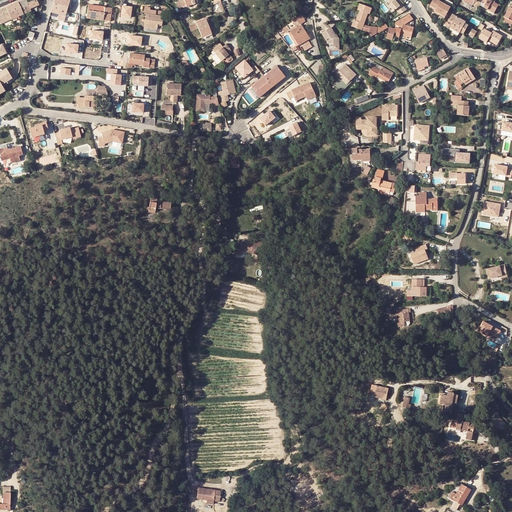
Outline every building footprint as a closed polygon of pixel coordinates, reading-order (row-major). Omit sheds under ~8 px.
[(19,4),(24,15),(32,11),(28,2),(27,0),(19,4)] [(70,0),(54,0),(51,13),(60,15),(66,16),(70,0)] [(178,0),(180,3),(181,9),(200,3),(199,0),(178,0)] [(398,12),(405,7),(403,5),(404,4),(400,0),(387,0),(392,5),(390,6),(395,12),(397,11),(398,12)] [(438,8),(437,10),(447,16),(451,8),(438,0),(434,0),(432,5),(438,8)] [(467,5),(477,10),(479,7),(481,4),(476,2),(476,0),(463,0),(461,3),(466,6),(467,5)] [(483,0),(481,4),(484,6),(482,9),(493,15),(498,6),(487,0),(483,0)] [(362,29),(364,25),(365,24),(368,13),(370,13),(372,7),(359,3),(357,10),(359,10),(355,20),(353,20),(351,26),(362,29)] [(7,8),(13,20),(24,15),(19,4),(7,8)] [(133,6),(120,4),(119,14),(132,15),(133,6)] [(112,9),(89,5),(88,19),(110,23),(112,9)] [(503,18),(511,22),(511,6),(510,5),(503,18)] [(164,12),(151,10),(151,8),(145,7),(144,15),(146,15),(145,28),(157,30),(158,26),(162,27),(164,12)] [(13,20),(7,8),(0,11),(0,21),(2,25),(13,20)] [(414,19),(410,14),(395,24),(397,26),(402,27),(403,26),(403,25),(405,25),(414,19)] [(461,31),(460,33),(463,35),(469,25),(465,23),(466,22),(453,15),(448,23),(461,31)] [(300,16),(298,16),(294,19),(295,21),(297,24),(303,21),(300,16)] [(52,17),(50,17),(46,31),(52,33),(54,28),(55,24),(50,23),(52,17)] [(206,19),(196,23),(202,38),(212,34),(206,19)] [(330,30),(335,26),(330,22),(328,25),(330,27),(329,29),(323,24),(320,27),(324,31),(321,34),(325,41),(328,39),(329,45),(333,44),(334,46),(339,45),(339,38),(335,38),(330,30)] [(445,26),(459,35),(460,33),(461,31),(448,23),(448,24),(447,23),(445,26)] [(370,32),(373,37),(388,28),(385,24),(376,29),(364,25),(362,29),(370,32)] [(301,25),(290,32),(300,46),(310,39),(301,25)] [(405,25),(403,25),(403,26),(402,29),(396,28),(396,30),(390,28),(387,39),(393,40),(394,36),(400,38),(401,35),(405,36),(408,37),(412,38),(415,28),(405,25)] [(190,29),(195,44),(199,42),(194,28),(190,29)] [(88,38),(103,38),(103,30),(88,30),(88,38)] [(487,42),(496,47),(502,37),(494,32),(492,35),(484,30),(478,39),(486,44),(487,42)] [(123,44),(141,46),(142,36),(129,34),(129,31),(125,31),(123,44)] [(77,53),(78,45),(66,44),(65,52),(77,53)] [(220,44),(213,50),(222,60),(225,58),(228,62),(232,59),(226,51),(229,49),(224,44),(222,47),(220,44)] [(444,49),(437,53),(441,59),(447,55),(444,49)] [(145,55),(130,54),(129,64),(127,64),(127,68),(132,68),(133,65),(143,66),(143,68),(149,69),(150,59),(145,58),(145,55)] [(427,57),(416,60),(418,69),(425,68),(429,66),(427,57)] [(253,71),(245,61),(236,68),(244,78),(253,71)] [(378,77),(389,84),(393,78),(387,75),(389,71),(384,68),(382,71),(379,70),(381,66),(374,62),(371,66),(374,68),(369,75),(377,80),(378,77)] [(254,63),(251,66),(257,73),(260,71),(254,63)] [(75,65),(75,74),(92,75),(92,65),(75,65)] [(350,80),(351,81),(354,78),(350,75),(353,71),(347,65),(337,75),(341,79),(346,84),(350,80)] [(277,67),(263,79),(271,89),(285,77),(277,67)] [(8,68),(0,72),(0,94),(6,91),(3,86),(1,84),(6,81),(13,77),(13,75),(8,68)] [(465,83),(470,80),(472,82),(476,79),(468,68),(455,76),(458,81),(454,83),(459,90),(463,88),(461,85),(465,83)] [(121,75),(111,74),(110,85),(120,86),(121,75)] [(152,78),(133,77),(133,84),(138,84),(138,86),(148,87),(148,85),(152,86),(152,78)] [(377,80),(387,87),(389,84),(378,77),(377,80)] [(271,89),(263,79),(252,87),(260,98),(271,89)] [(346,84),(341,79),(338,83),(344,89),(347,85),(346,84)] [(229,95),(234,93),(231,80),(222,82),(224,90),(225,96),(229,95)] [(306,97),(307,99),(316,95),(310,82),(287,93),(290,100),(295,98),(296,102),(306,97)] [(167,95),(173,96),(178,96),(180,96),(181,85),(167,84),(167,95)] [(424,86),(413,92),(419,104),(430,98),(428,94),(431,92),(428,85),(424,86)] [(225,96),(224,90),(219,91),(222,102),(227,101),(230,100),(229,95),(225,96)] [(210,98),(210,96),(197,96),(196,112),(204,112),(205,104),(205,103),(210,103),(210,98)] [(79,98),(74,98),(74,105),(77,105),(77,108),(95,108),(95,102),(94,97),(87,97),(87,99),(79,99),(79,98)] [(217,97),(210,98),(210,103),(209,105),(213,104),(214,107),(219,106),(217,97)] [(468,102),(460,102),(459,106),(458,106),(458,116),(469,117),(469,111),(469,107),(468,107),(468,102)] [(144,104),(132,103),(132,112),(143,113),(144,104)] [(392,106),(382,106),(382,121),(388,121),(388,117),(397,117),(397,106),(395,106),(392,106)] [(275,118),(270,111),(260,119),(266,126),(275,118)] [(361,119),(356,118),(356,128),(370,128),(370,136),(377,136),(377,118),(368,118),(368,121),(361,121),(361,119)] [(48,131),(45,122),(41,124),(41,125),(34,127),(28,129),(31,138),(44,134),(43,132),(48,131)] [(297,122),(289,126),(294,136),(302,132),(297,122)] [(511,123),(503,122),(501,131),(511,133),(511,123)] [(206,124),(206,125),(199,125),(199,132),(212,132),(212,124),(206,124)] [(222,124),(217,124),(216,130),(214,129),(213,133),(221,133),(222,124)] [(429,126),(415,126),(414,140),(429,141),(429,126)] [(59,133),(54,134),(57,145),(62,144),(61,140),(72,137),(72,139),(80,137),(78,128),(70,130),(69,128),(58,131),(59,133)] [(356,128),(356,130),(367,130),(367,136),(370,136),(370,128),(356,128)] [(102,137),(97,138),(99,147),(104,145),(104,143),(112,141),(121,143),(124,132),(112,129),(101,133),(102,137)] [(20,147),(8,150),(7,148),(0,149),(0,159),(1,161),(10,159),(11,164),(20,162),(19,156),(22,155),(20,147)] [(362,158),(371,158),(371,150),(363,150),(363,149),(358,150),(358,148),(353,148),(353,160),(362,160),(362,158)] [(460,153),(460,150),(443,149),(443,156),(455,156),(455,163),(470,163),(471,153),(460,153)] [(497,160),(511,162),(511,166),(511,165),(511,156),(491,153),(489,162),(496,164),(497,160)] [(431,156),(420,155),(419,163),(430,164),(431,156)] [(430,164),(419,163),(417,163),(417,170),(427,171),(427,166),(430,167),(430,164)] [(506,176),(511,177),(511,173),(511,169),(507,169),(507,167),(494,165),(493,173),(506,175),(506,176)] [(382,190),(387,191),(390,191),(394,192),(395,184),(381,181),(381,178),(383,178),(384,171),(378,170),(376,180),(374,180),(372,187),(382,190)] [(416,213),(425,213),(425,212),(425,208),(429,209),(429,202),(428,202),(428,193),(421,192),(420,197),(416,197),(416,213)] [(154,199),(154,197),(151,196),(149,208),(149,210),(156,211),(156,206),(171,209),(171,202),(163,200),(154,199)] [(433,202),(429,202),(429,209),(433,209),(433,207),(438,208),(438,201),(433,200),(433,202)] [(498,217),(501,204),(485,202),(483,214),(498,217)] [(263,238),(255,236),(253,241),(242,238),(239,246),(237,245),(236,251),(241,252),(242,247),(256,250),(258,243),(261,244),(263,238)] [(426,243),(415,246),(417,251),(411,253),(414,264),(430,259),(426,250),(428,249),(426,243)] [(503,274),(507,273),(505,265),(488,269),(490,278),(503,275),(503,274)] [(420,280),(412,280),(412,292),(407,292),(407,297),(412,297),(427,298),(427,288),(422,288),(420,288),(420,280)] [(408,322),(408,315),(407,310),(396,311),(398,328),(401,327),(401,323),(404,323),(408,322)] [(491,326),(481,321),(476,331),(486,336),(487,333),(491,326)] [(493,327),(491,326),(487,333),(496,337),(497,335),(491,331),(493,327)] [(385,393),(374,391),(372,402),(384,404),(385,393)] [(456,405),(457,401),(458,396),(453,395),(453,393),(449,393),(449,397),(447,397),(441,396),(440,405),(444,406),(443,412),(450,413),(451,404),(456,405)] [(504,423),(498,415),(491,422),(497,429),(504,423)] [(464,423),(464,419),(458,418),(457,422),(459,423),(458,430),(470,432),(470,429),(476,430),(476,425),(464,423)] [(474,488),(463,482),(457,493),(454,491),(450,497),(455,500),(451,506),(456,509),(460,502),(464,505),(474,488)] [(13,487),(5,487),(5,503),(0,503),(0,509),(13,510),(13,487)] [(216,491),(198,488),(197,500),(207,501),(214,502),(216,491)]
